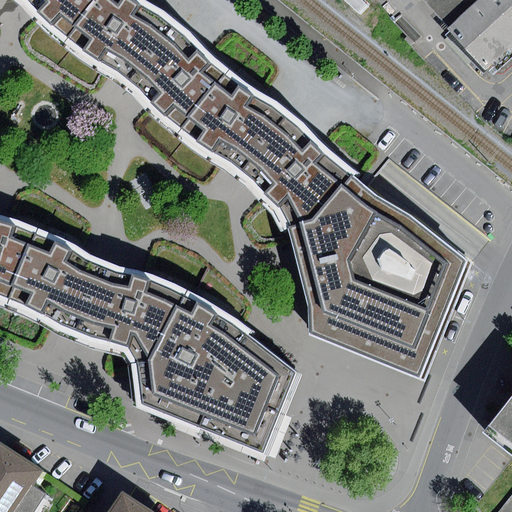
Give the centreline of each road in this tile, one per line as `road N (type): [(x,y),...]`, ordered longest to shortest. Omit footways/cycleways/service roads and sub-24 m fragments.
road 1 (tertiary): [(0,397),(237,492)]
road 2 (residential): [(511,287),(420,511)]
